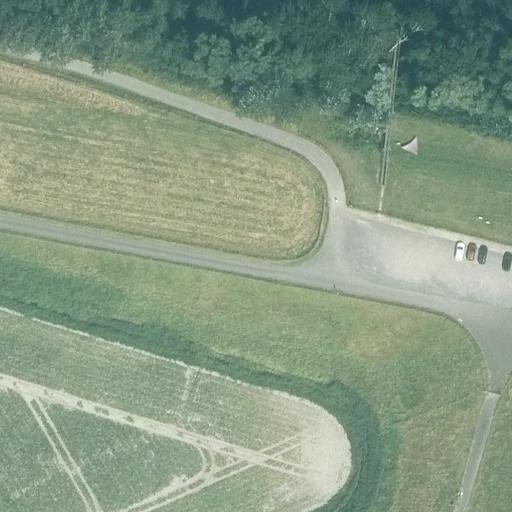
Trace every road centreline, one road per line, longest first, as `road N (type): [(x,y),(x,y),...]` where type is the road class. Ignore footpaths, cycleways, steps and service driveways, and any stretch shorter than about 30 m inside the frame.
road 1 (unclassified): [(330,278),(340,205),(327,160),(0,44)]
road 2 (unclassified): [(0,230),(330,278)]
road 3 (unclassified): [(330,278),(449,302),(511,329)]
road 4 (unclassified): [(458,511),(511,349)]
